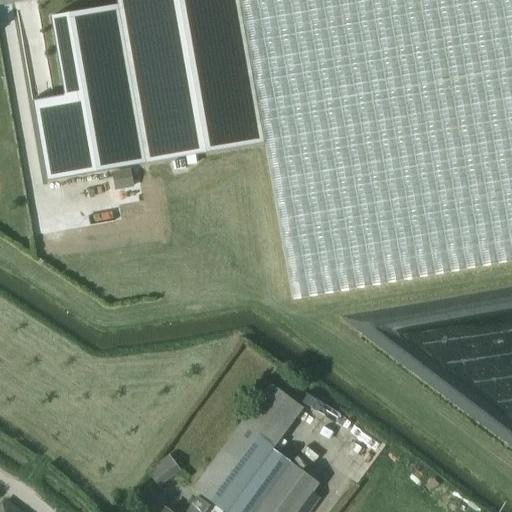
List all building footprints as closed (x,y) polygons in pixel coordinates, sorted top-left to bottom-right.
[(64,96),(32,102),(46,182),(145,165),(265,144),(292,301),(511,262),(511,0),(115,0),(117,6),(50,18),(64,96)] [(282,371),(271,387),(269,385),(192,490),(223,511),(310,511),(320,499),(312,493),(319,484),(273,451),(314,393),(282,371)] [(146,472),(159,487),(180,469),(167,454),(146,472)] [(162,511),(206,511),(210,508),(197,499),(187,511),(170,511),(165,508),(162,511)] [(21,511),(6,500),(0,508),(0,511),(21,511)]
